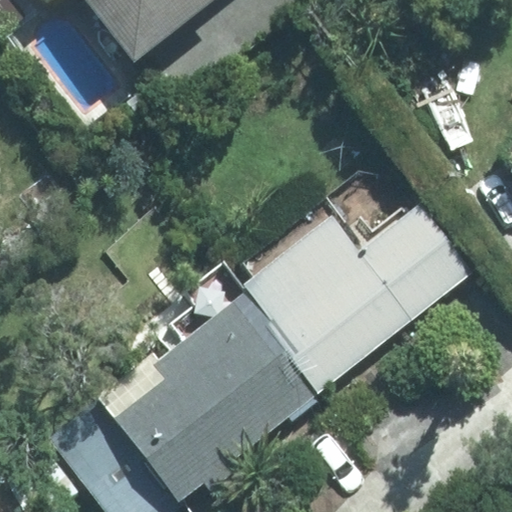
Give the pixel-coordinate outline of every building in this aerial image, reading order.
[(60,0),(118,73),(210,0),(60,0)] [(511,191),(511,146),(491,179),(511,191)] [(230,298),(306,399),(460,280),(406,211),(342,261),(319,229),(230,298)] [(53,344),(123,282),(89,244),(19,305),(53,344)] [(137,362),(80,407),(83,410),(41,443),(94,511),(170,511),(178,506),(175,500),(306,399),(230,298),(207,271),(171,299),(182,312),(159,330),(170,343),(141,366),(137,362)]
